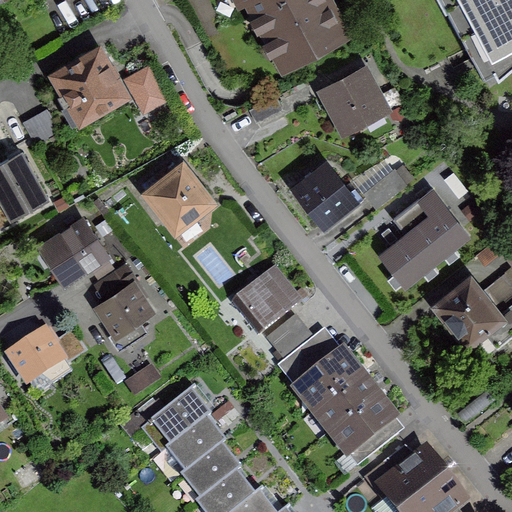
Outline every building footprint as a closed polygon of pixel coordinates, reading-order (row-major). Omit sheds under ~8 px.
[(230,0),(235,9),(243,5),(252,0),(230,0)] [(331,0),(252,0),(243,5),(281,75),(352,38),(331,0)] [(511,0),(441,0),(491,91),(511,73),(511,0)] [(100,44),(49,73),(80,126),(131,96),(100,44)] [(366,67),(316,94),(342,141),(392,113),(366,67)] [(0,122),(14,153),(31,145),(30,143),(60,129),(50,107),(19,121),(16,113),(0,119),(0,122)] [(26,149),(0,163),(0,201),(11,221),(53,198),(26,149)] [(329,162),(291,190),(321,232),(360,204),(329,162)] [(182,165),(148,192),(177,229),(203,206),(209,206),(213,203),(213,198),(210,194),(205,193),(182,165)] [(414,200),(393,174),(364,197),(385,223),(414,200)] [(427,201),(377,243),(410,282),(460,240),(427,201)] [(49,243),(60,258),(55,262),(67,280),(89,265),(97,276),(113,266),(82,221),(49,243)] [(108,300),(98,306),(114,331),(109,334),(119,349),(146,331),(138,318),(150,310),(141,296),(146,293),(127,264),(97,283),(108,300)] [(274,270),(233,300),(260,334),(300,303),(274,270)] [(470,277),(434,303),(468,349),(484,337),(496,353),(511,340),(511,310),(501,319),(470,277)] [(44,332),(11,354),(34,389),(50,378),(54,383),(71,371),(44,332)] [(297,387),(315,409),(360,373),(342,351),(297,387)] [(135,394),(162,376),(153,362),(126,380),(135,394)] [(315,409),(333,431),(378,395),(360,373),(315,409)] [(209,415),(193,393),(152,423),(169,445),(205,417),(209,415)] [(333,431),(351,453),(396,417),(378,395),(333,431)] [(219,446),(224,442),(205,417),(169,445),(164,450),(184,476),(219,446)] [(234,475),(240,470),(219,446),(184,476),(179,480),(200,504),(234,475)] [(386,484),(404,508),(442,478),(423,455),(386,484)] [(235,511),(252,499),(234,475),(200,504),(194,509),(196,511),(235,511)] [(404,508),(407,511),(447,511),(461,501),(442,478),(404,508)] [(271,511),(258,494),(252,499),(235,511),(271,511)]
